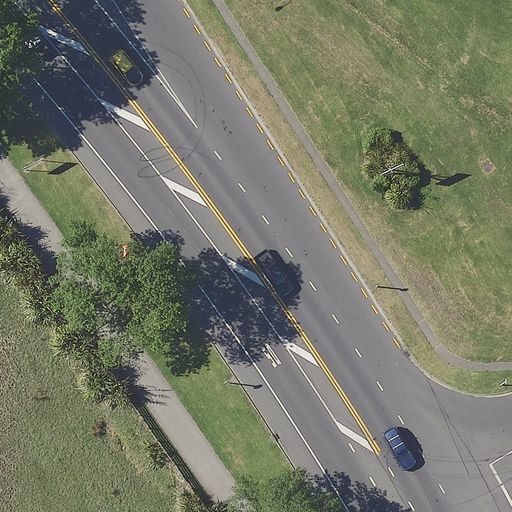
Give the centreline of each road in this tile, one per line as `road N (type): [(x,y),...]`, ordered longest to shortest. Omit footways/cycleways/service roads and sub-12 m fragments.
road 1 (primary): [(47,0),(245,255)]
road 2 (primary): [(245,255),(415,507)]
road 3 (secondary): [(154,0),(245,255)]
